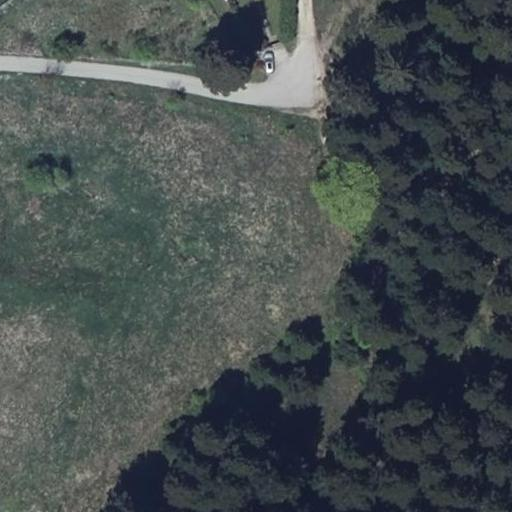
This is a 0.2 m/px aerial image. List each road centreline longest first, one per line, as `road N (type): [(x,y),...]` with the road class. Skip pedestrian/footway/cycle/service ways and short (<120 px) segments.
road 1 (track): [(475,511),(403,390),(377,319),(307,75),(310,0)]
road 2 (residential): [(307,75),(279,87),(0,60)]
